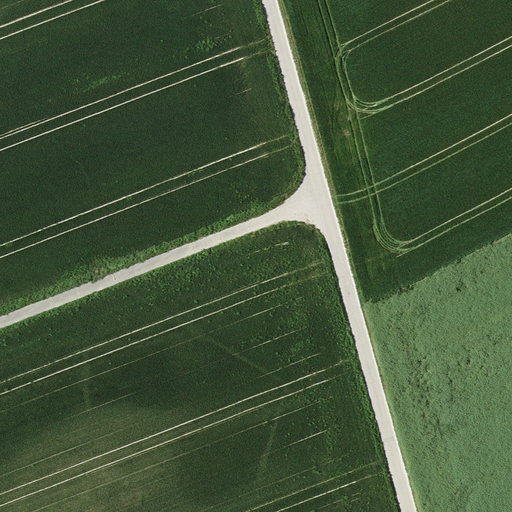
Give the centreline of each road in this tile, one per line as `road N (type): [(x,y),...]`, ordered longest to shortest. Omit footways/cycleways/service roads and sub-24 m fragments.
road 1 (unclassified): [(268,0),(408,511)]
road 2 (track): [(0,321),(322,198)]
